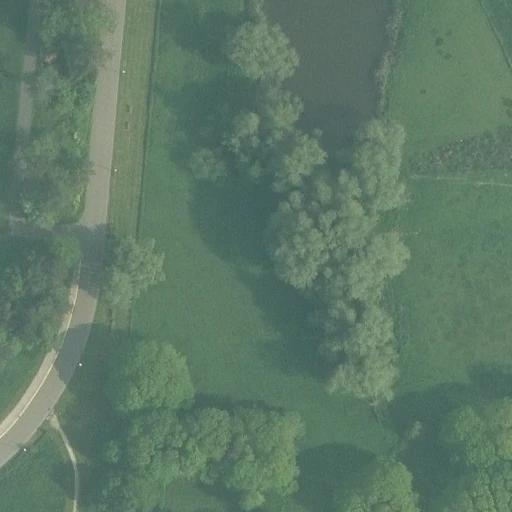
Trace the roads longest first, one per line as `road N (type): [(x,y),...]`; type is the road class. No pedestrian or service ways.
road 1 (unclassified): [(36,0),(18,216),(34,231),(94,234)]
road 2 (unclassified): [(94,234),(77,339),(42,406),(0,454)]
road 3 (unclassified): [(115,0),(94,234)]
